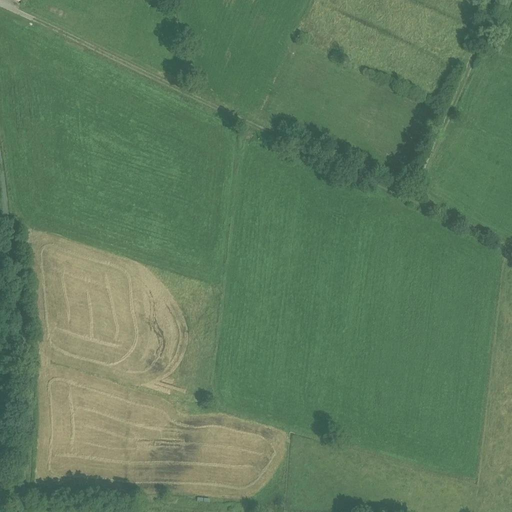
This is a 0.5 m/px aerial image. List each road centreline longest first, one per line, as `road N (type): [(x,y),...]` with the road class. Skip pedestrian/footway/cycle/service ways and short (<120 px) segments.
road 1 (track): [(511,247),(14,0)]
road 2 (unclassified): [(0,175),(27,406),(19,511)]
